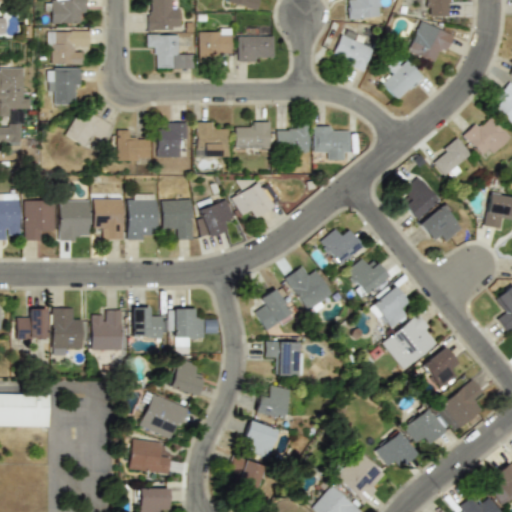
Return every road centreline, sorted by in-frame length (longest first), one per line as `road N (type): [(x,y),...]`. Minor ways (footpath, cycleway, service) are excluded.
road 1 (residential): [(0,284),(189,283),(265,263),(458,106),(488,60),(495,0)]
road 2 (residential): [(124,0),(126,99),(336,100),(384,124),(404,153)]
road 3 (residential): [(357,193),(511,384)]
road 4 (residential): [(227,277),(241,376),(206,470),(205,511)]
road 5 (residential): [(414,511),(511,428)]
